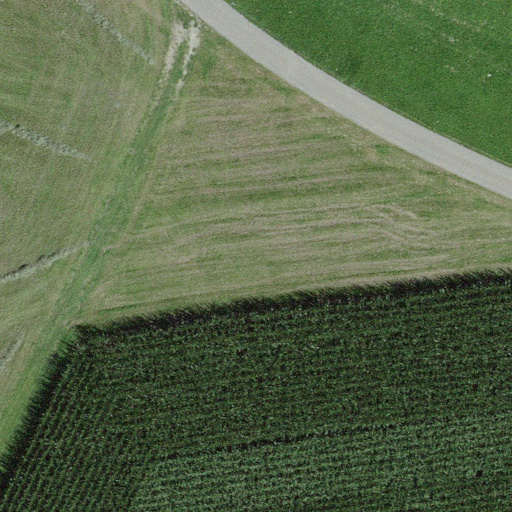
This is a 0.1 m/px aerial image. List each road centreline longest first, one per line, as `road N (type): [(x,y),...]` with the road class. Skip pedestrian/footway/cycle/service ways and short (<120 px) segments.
road 1 (track): [(214,22),(0,483)]
road 2 (residential): [(511,185),(336,95),(214,22),(196,0)]
